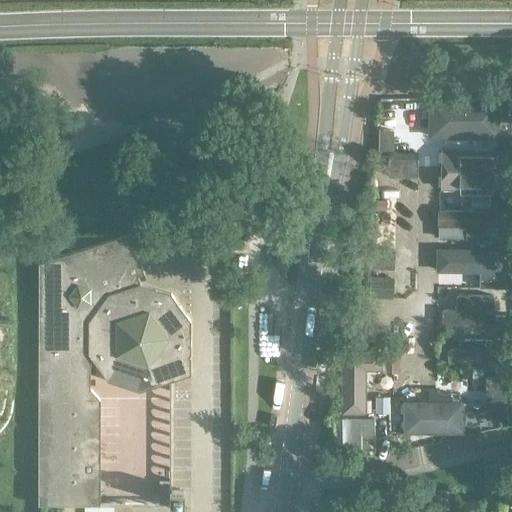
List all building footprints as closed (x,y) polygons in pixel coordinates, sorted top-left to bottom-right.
[(499,100),(428,99),(427,139),(498,140),(499,100)] [(379,115),(378,149),(393,149),(393,115),(379,115)] [(511,185),(511,151),(440,151),(440,172),(457,172),(457,187),(492,188),(492,191),(511,191),(511,185)] [(389,176),(415,176),(415,152),(389,152),(389,176)] [(477,207),(489,207),(489,194),(478,194),(477,207)] [(493,211),(438,210),(438,228),(465,228),(465,241),(485,242),(485,227),(493,227),(493,211)] [(38,263),(37,449),(37,504),(99,504),(100,399),(99,399),(90,388),(90,356),(107,380),(138,390),(190,374),(190,355),(188,355),(190,353),(190,320),(170,293),(140,283),(137,275),(143,273),(130,233),(38,262),(38,263)] [(494,246),(505,246),(505,234),(494,234),(494,246)] [(504,250),(502,250),(439,250),(438,270),(479,270),(479,286),(504,287),(504,250)] [(370,275),(369,296),(388,297),(389,276),(370,275)] [(456,310),(442,310),(442,324),(493,325),(493,296),(456,296),(456,310)] [(511,315),(495,316),(495,328),(511,327),(511,315)] [(511,328),(504,328),(504,332),(503,354),(495,354),(495,367),(511,366),(511,328)] [(457,350),(449,349),(448,363),(481,365),(481,358),(491,359),(492,341),(457,339),(457,350)] [(401,349),(396,349),(391,349),(391,373),(392,373),(400,373),(401,349)] [(365,369),(380,368),(380,351),(341,352),(342,412),(365,411),(365,369)] [(511,368),(499,369),(499,386),(511,386),(511,368)] [(505,426),(506,388),(485,388),(484,413),(464,413),(464,425),(505,426)] [(452,398),(452,390),(429,390),(429,397),(452,398)] [(377,409),(390,408),(389,394),(377,394),(377,409)] [(461,403),(404,403),(404,431),(461,431),(461,403)] [(361,417),(348,417),(335,418),(335,450),(348,450),(361,450),(361,417)] [(402,446),(413,445),(417,445),(427,443),(426,442),(426,434),(401,432),(402,446)] [(169,490),(169,505),(183,504),(183,490),(169,490)] [(445,495),(427,495),(427,509),(445,509),(445,495)]
